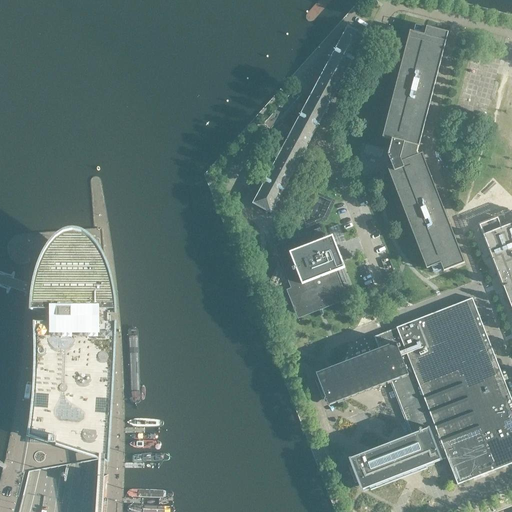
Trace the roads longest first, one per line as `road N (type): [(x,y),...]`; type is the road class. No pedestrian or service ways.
road 1 (trunk): [(78,504),(90,332),(49,0)]
road 2 (trunk): [(20,0),(60,333),(47,504)]
